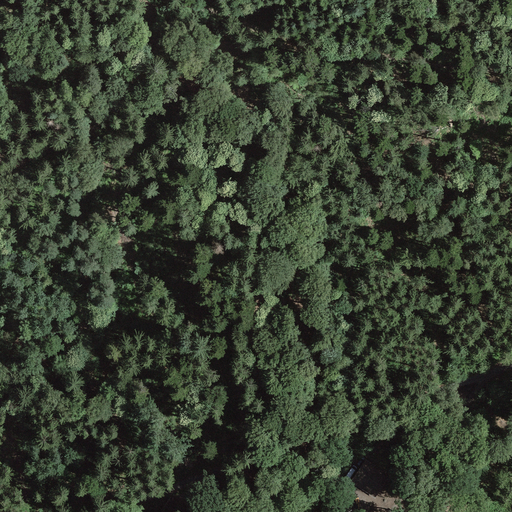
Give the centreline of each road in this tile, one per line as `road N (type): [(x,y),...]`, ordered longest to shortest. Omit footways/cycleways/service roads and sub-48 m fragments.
road 1 (unclassified): [(511,363),(479,380),(242,444),(84,511)]
road 2 (track): [(138,0),(154,11),(511,25)]
